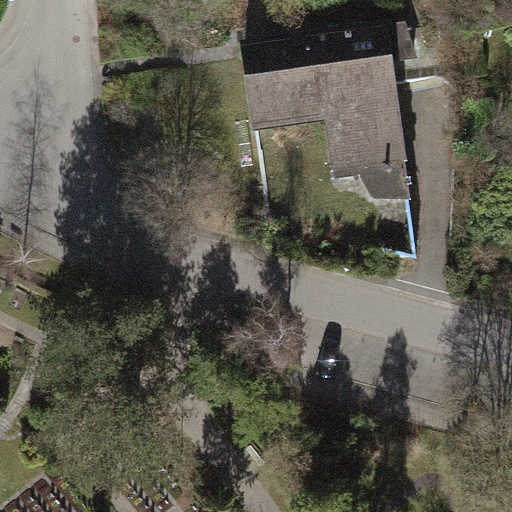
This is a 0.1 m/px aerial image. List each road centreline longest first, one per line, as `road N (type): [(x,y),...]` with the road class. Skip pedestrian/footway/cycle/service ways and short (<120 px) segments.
road 1 (residential): [(0,156),(207,263),(325,303),(511,350)]
road 2 (residential): [(55,0),(55,41),(36,85),(0,126)]
